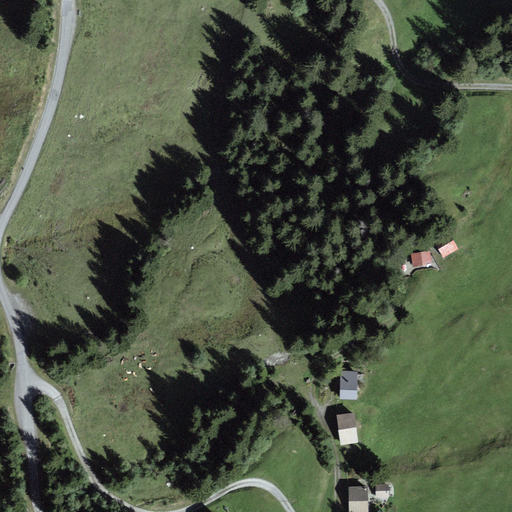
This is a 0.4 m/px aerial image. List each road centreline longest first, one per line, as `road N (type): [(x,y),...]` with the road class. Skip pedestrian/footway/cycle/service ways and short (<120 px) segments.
road 1 (track): [(339,511),(335,458),(313,382),(323,363),(399,313)]
road 2 (unclassified): [(0,228),(47,124),(69,0)]
road 3 (unclassified): [(41,511),(0,283)]
road 4 (track): [(21,383),(60,399),(97,487),(118,506),(142,511)]
road 5 (track): [(376,0),(406,74),(423,84),(511,88)]
road 6 (track): [(178,511),(255,483),(269,487),(289,511)]
